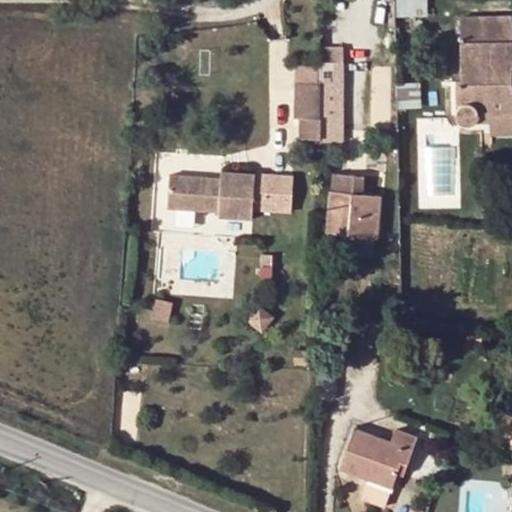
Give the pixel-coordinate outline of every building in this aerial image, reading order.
[(509,66),(511,65),(511,40),(509,40),(509,15),(459,17),(461,79),(455,80),(455,100),(457,116),(459,122),(464,123),(471,123),(475,120),(476,114),(511,112),(511,91),(510,91),(509,66)] [(320,83),(293,82),(293,116),(320,116),(320,83)] [(420,84),(397,83),(398,104),(419,105),(420,84)] [(320,138),(320,116),(297,117),(297,138),(320,138)] [(343,138),(343,125),(333,126),(333,138),(343,138)] [(219,176),(168,173),(165,209),(217,212),(217,217),(251,220),(252,210),(290,212),(292,175),(220,171),(219,176)] [(327,234),(348,236),(353,190),(354,175),(333,173),(327,234)] [(367,176),(354,175),(353,190),(364,191),(367,176)] [(353,190),(348,236),(376,238),(381,193),(364,191),(353,190)] [(336,352),(316,351),(314,397),(334,396),(336,352)] [(400,462),(409,465),(420,435),(394,427),(389,442),(354,430),(340,467),(391,486),(395,474),(400,462)] [(404,478),(409,465),(400,462),(395,474),(404,478)] [(391,486),(367,478),(359,499),(383,507),(391,486)]
